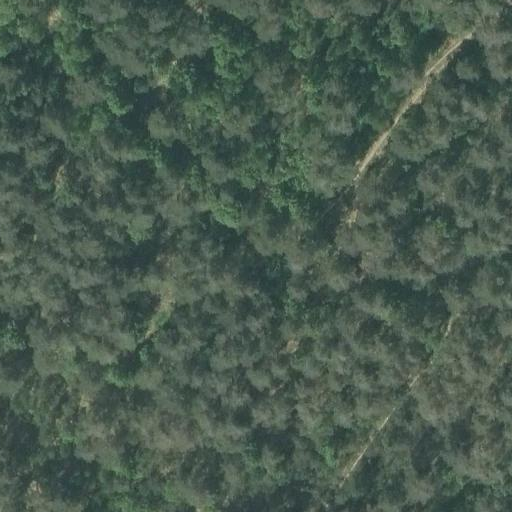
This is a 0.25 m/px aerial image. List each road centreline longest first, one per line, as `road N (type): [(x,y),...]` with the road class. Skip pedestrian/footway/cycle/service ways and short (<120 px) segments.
road 1 (track): [(325,511),(449,335),(453,308),(0,44)]
road 2 (track): [(461,50),(326,201),(332,242)]
